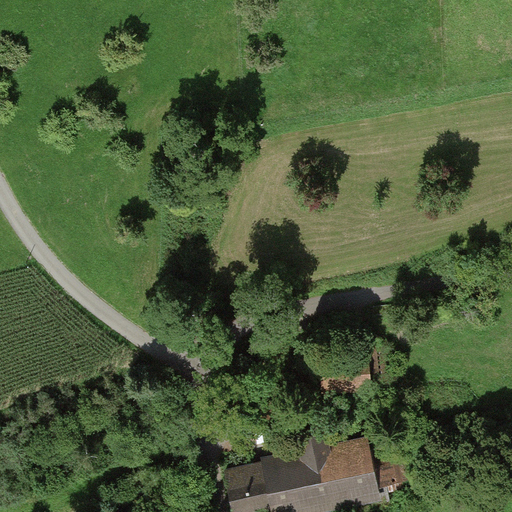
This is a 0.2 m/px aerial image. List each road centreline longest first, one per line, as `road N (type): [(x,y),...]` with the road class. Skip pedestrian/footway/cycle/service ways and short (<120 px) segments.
road 1 (track): [(511,271),(262,321),(198,362)]
road 2 (track): [(0,186),(45,260),(98,309),(145,343),(198,362)]
road 3 (track): [(220,511),(198,362)]
